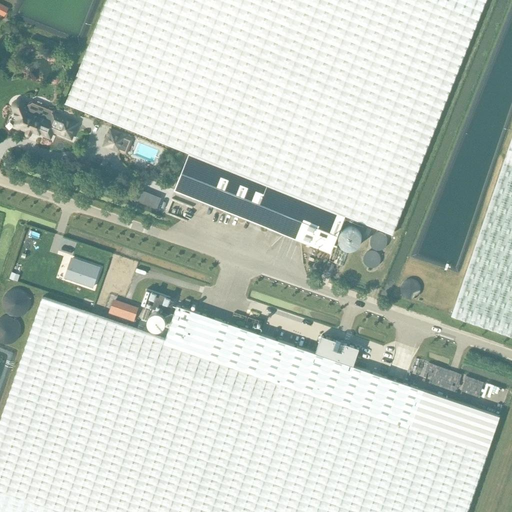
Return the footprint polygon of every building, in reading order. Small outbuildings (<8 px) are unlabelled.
[(108,0),(67,104),(191,154),(176,191),(302,242),(332,254),(339,237),(341,231),(347,216),(394,235),(401,216),(476,31),(487,0),(108,0)] [(21,100),(20,100),(19,100),(18,100),(16,101),(15,101),(14,102),(14,103),(13,104),(13,105),(13,106),(13,107),(13,108),(13,109),(17,119),(14,127),(26,131),(26,132),(26,133),(26,134),(27,135),(28,135),(29,135),(30,135),(31,134),(31,133),(33,128),(50,135),(51,130),(71,138),(77,123),(53,113),(50,120),(29,111),(26,104),(25,103),(24,102),(23,101),(22,100),(21,100)] [(103,146),(120,153),(127,136),(126,136),(127,135),(109,128),(102,145),(103,146)] [(511,135),(451,314),(511,334),(511,135)] [(364,250),(370,231),(349,225),(343,243),(364,250)] [(308,253),(317,257),(319,252),(311,248),(308,253)] [(378,266),(381,253),(370,250),(367,263),(378,266)] [(71,260),(65,279),(93,288),(100,269),(71,260)] [(195,289),(202,291),(205,283),(198,281),(195,289)] [(3,299),(2,300),(2,302),(2,303),(2,304),(2,305),(3,306),(3,308),(3,309),(4,310),(5,311),(5,312),(6,313),(7,314),(8,314),(9,315),(10,315),(11,316),(12,316),(13,317),(15,317),(16,317),(18,317),(19,316),(21,316),(22,316),(23,315),(24,314),(25,314),(26,313),(27,312),(27,311),(28,310),(28,309),(29,308),(29,307),(30,305),(30,304),(30,303),(30,302),(30,301),(29,299),(29,298),(28,297),(28,296),(27,295),(27,294),(26,293),(25,292),(24,292),(23,291),(22,290),(21,290),(20,290),(18,289),(17,289),(16,289),(15,289),(14,289),(12,290),(11,290),(10,290),(9,291),(8,292),(7,292),(6,293),(5,294),(5,295),(4,296),(3,297),(3,298),(3,299)] [(170,297),(147,289),(141,305),(169,314),(173,302),(169,301),(170,297)] [(0,511),(466,511),(488,449),(500,415),(424,389),(353,365),(359,348),(345,343),(346,341),(337,338),(336,340),(321,335),(316,352),(177,305),(166,339),(43,297),(0,421),(0,511)] [(136,321),(141,307),(116,298),(111,311),(136,321)] [(159,330),(161,330),(162,329),(163,328),(164,326),(165,326),(165,325),(165,323),(166,323),(166,322),(166,321),(166,320),(165,320),(165,318),(165,317),(164,317),(164,316),(163,315),(161,314),(160,313),(158,313),(157,313),(156,313),(155,313),(154,313),(152,314),(151,314),(150,315),(150,316),(149,317),(148,318),(148,319),(148,320),(148,321),(148,322),(148,323),(148,324),(148,325),(149,326),(150,327),(150,328),(151,328),(152,329),(153,330),(155,330),(156,331),(158,331),(159,330)] [(5,344),(6,344),(7,344),(8,344),(9,344),(12,343),(13,342),(14,342),(15,341),(16,340),(17,339),(17,338),(18,337),(19,336),(19,335),(20,334),(20,333),(20,332),(20,331),(20,329),(20,328),(20,327),(20,326),(19,325),(19,324),(18,323),(17,322),(17,321),(16,320),(15,319),(14,318),(13,318),(12,317),(10,317),(9,316),(7,316),(6,316),(5,316),(3,316),(2,317),(1,317),(0,317),(0,342),(2,343),(3,344),(5,344)]
